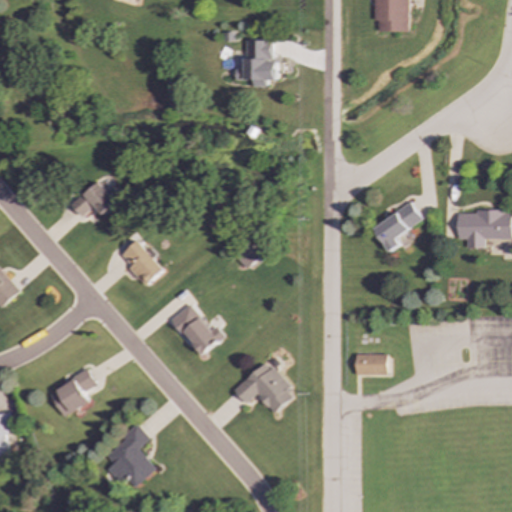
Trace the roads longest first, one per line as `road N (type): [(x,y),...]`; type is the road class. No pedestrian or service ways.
road 1 (residential): [(331,511),(331,0)]
road 2 (residential): [(268,511),(245,475),(0,198)]
road 3 (residential): [(331,192),(495,88),(511,34)]
